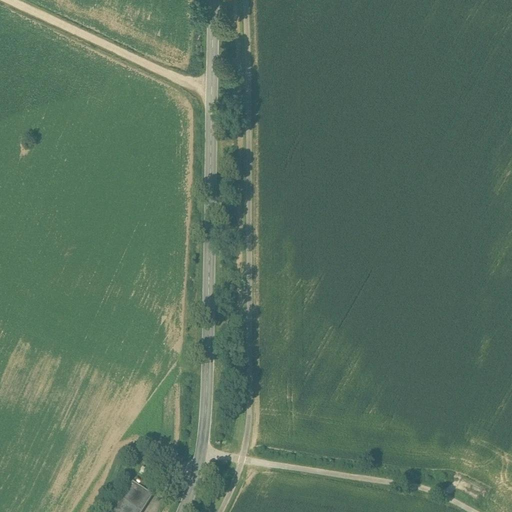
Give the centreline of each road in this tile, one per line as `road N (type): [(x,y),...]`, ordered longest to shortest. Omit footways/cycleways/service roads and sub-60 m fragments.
road 1 (tertiary): [(182,511),(204,413),(214,0)]
road 2 (track): [(200,453),(426,486),(473,511)]
road 3 (track): [(15,0),(168,71),(213,83)]
